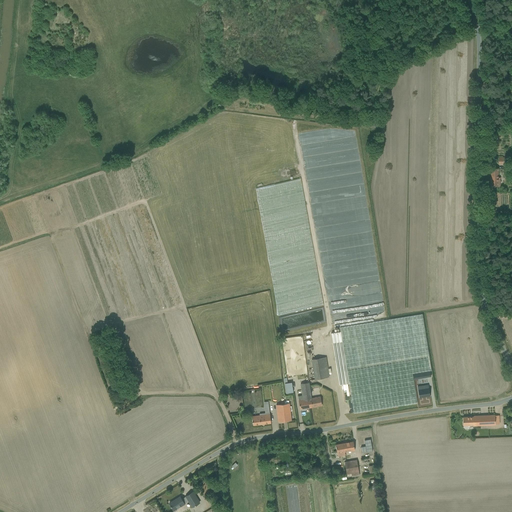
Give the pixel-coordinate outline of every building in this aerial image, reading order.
[(498,168),(496,168),(491,168),(491,186),(500,186),(500,178),(498,178),(498,168)] [(341,331),(331,333),(333,345),(335,356),(337,373),(339,385),(349,383),(354,413),(398,406),(417,403),(412,373),(419,372),(431,370),(422,314),(410,316),(340,327),(341,331)] [(329,377),(326,357),(311,360),(314,380),(329,377)] [(292,382),(285,383),(286,393),(293,392),(292,382)] [(299,400),(300,404),(300,409),(309,408),(308,395),(311,394),(309,383),(301,384),(302,396),(299,396),(299,400)] [(428,384),(417,386),(419,398),(430,396),(428,384)] [(308,395),(309,408),(322,406),(321,401),(320,397),(312,398),(311,394),(308,395)] [(289,403),(276,405),(278,417),(278,422),(291,421),(291,416),(289,403)] [(271,423),(270,414),(256,416),(256,417),(252,417),(253,425),(271,423)] [(463,417),(463,422),(463,425),(474,425),(474,426),(495,425),(495,424),(499,424),(499,415),(495,416),(495,415),(473,416),(473,417),(463,417)] [(355,450),(354,446),(353,441),(344,443),(345,452),(355,450)] [(345,452),(344,443),(336,444),(337,449),(338,456),(345,455),(345,452)] [(350,461),(352,473),(359,472),(357,460),(350,461)] [(172,507),(172,508),(174,511),(185,504),(189,501),(192,507),(200,503),(196,496),(193,492),(186,496),(186,497),(182,499),(180,497),(169,503),(171,506),(171,507),(172,507)]
